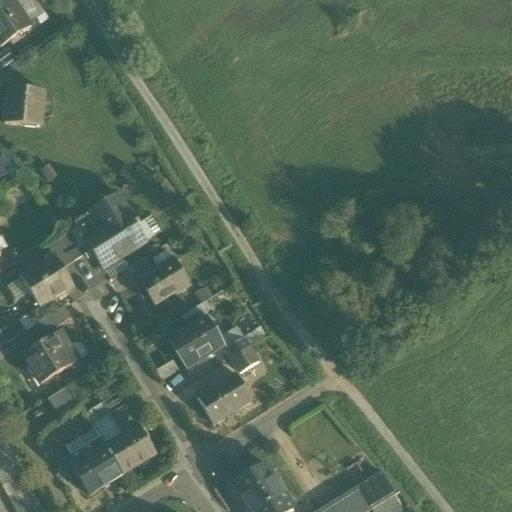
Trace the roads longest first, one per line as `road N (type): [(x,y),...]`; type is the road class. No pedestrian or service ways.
road 1 (track): [(445,511),(294,330),(90,0)]
road 2 (residential): [(110,318),(199,466)]
road 3 (residential): [(199,466),(336,379)]
road 4 (residential): [(0,392),(64,511)]
